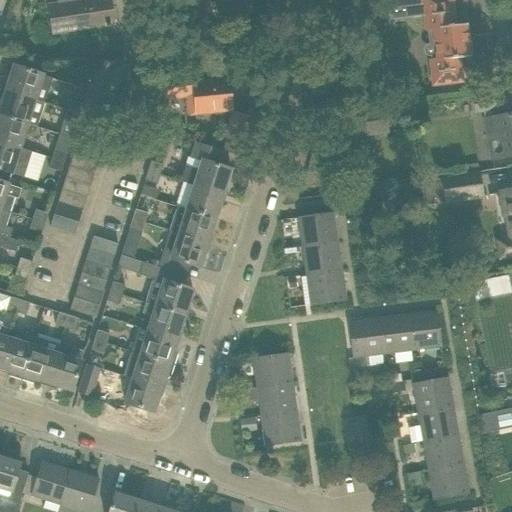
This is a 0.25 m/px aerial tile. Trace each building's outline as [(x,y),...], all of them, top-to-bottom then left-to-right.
[(73,0),(74,1),(67,2),(47,5),(52,35),(114,25),(110,0),(73,0)] [(217,0),(220,18),(251,14),(248,0),(217,0)] [(408,0),(410,18),(424,16),(425,21),(426,29),(434,28),(434,34),(437,60),(430,61),(432,85),(461,82),(459,58),(469,57),(465,24),(455,26),(451,0),(408,0)] [(311,9),(313,27),(332,24),(330,6),(311,9)] [(13,66),(5,91),(34,100),(38,86),(48,89),(52,78),(13,66)] [(161,80),(163,93),(164,100),(184,98),(187,116),(232,111),(229,79),(193,83),(192,76),(161,80)] [(5,91),(0,107),(0,115),(36,127),(39,116),(30,113),(34,100),(5,91)] [(483,117),(481,117),(489,160),(511,155),(511,114),(507,116),(506,108),(507,107),(504,92),(471,98),(474,113),(482,112),(483,117)] [(69,101),(66,110),(79,114),(82,105),(69,101)] [(350,113),(354,137),(388,132),(385,108),(350,113)] [(79,114),(66,110),(63,120),(76,124),(79,114)] [(225,138),(250,146),(258,121),(237,114),(234,124),(230,123),(225,138)] [(0,115),(0,142),(20,149),(21,148),(24,138),(32,141),(36,127),(0,115)] [(161,134),(156,148),(167,152),(172,137),(161,134)] [(20,149),(0,142),(0,169),(23,177),(31,151),(21,148),(20,149)] [(180,181),(191,185),(192,184),(223,194),(230,170),(220,166),(224,153),(194,143),(189,158),(188,157),(180,181)] [(53,148),(50,158),(63,162),(66,152),(53,148)] [(72,154),(68,166),(93,174),(97,161),(72,154)] [(63,162),(50,158),(48,168),(60,172),(63,162)] [(150,160),(147,170),(159,174),(163,164),(150,160)] [(68,166),(64,178),(89,186),(93,174),(68,166)] [(159,174),(147,170),(144,180),(156,184),(159,174)] [(419,180),(423,206),(444,202),(444,205),(483,199),(479,171),(419,180)] [(64,178),(60,190),(86,198),(89,186),(64,178)] [(0,205),(4,194),(17,198),(20,189),(0,182),(0,205)] [(192,184),(191,185),(184,208),(215,218),(223,194),(192,184)] [(505,237),(494,239),(497,261),(511,258),(511,189),(496,192),(500,218),(503,218),(505,237)] [(60,190),(57,201),(82,209),(86,198),(60,190)] [(57,201),(53,214),(78,222),(82,209),(57,201)] [(181,218),(176,233),(207,243),(215,218),(184,208),(176,206),(173,216),(181,218)] [(35,209),(31,219),(44,223),(47,213),(35,209)] [(134,209),(131,219),(144,223),(147,213),(134,209)] [(297,218),(301,248),(337,242),(333,213),(297,218)] [(78,222),(53,214),(49,227),(74,235),(78,222)] [(44,223),(31,219),(28,228),(41,232),(44,223)] [(144,223),(131,219),(128,228),(141,232),(144,223)] [(0,235),(8,237),(11,228),(0,224),(0,235)] [(207,243),(176,233),(168,258),(199,268),(207,243)] [(0,235),(0,246),(14,251),(17,240),(8,237),(0,235)] [(92,235),(88,248),(113,255),(117,243),(92,235)] [(301,248),(305,276),(342,271),(337,242),(301,248)] [(88,248),(85,260),(109,268),(113,255),(88,248)] [(19,257),(16,268),(29,271),(32,261),(19,257)] [(85,260),(81,272),(106,280),(109,268),(85,260)] [(153,279),(144,303),(184,315),(192,291),(159,280),(162,269),(141,262),(137,274),(153,279)] [(29,271),(16,268),(13,277),(26,281),(29,271)] [(342,271),(305,276),(309,305),(346,300),(342,271)] [(81,272),(77,285),(101,293),(106,280),(81,272)] [(497,278),(472,283),(476,300),(500,295),(497,278)] [(112,281),(108,291),(121,295),(124,285),(112,281)] [(77,285),(73,297),(98,304),(101,293),(77,285)] [(121,295),(108,291),(106,300),(118,305),(121,295)] [(5,309),(16,312),(20,300),(9,296),(5,309)] [(98,304),(73,297),(69,309),(94,317),(98,304)] [(20,300),(16,312),(25,315),(29,303),(20,300)] [(150,315),(146,329),(146,330),(177,339),(184,315),(144,303),(141,312),(150,315)] [(436,311),(406,315),(411,351),(440,348),(436,311)] [(53,324),(64,327),(68,315),(58,312),(53,324)] [(68,315),(64,327),(73,330),(78,318),(68,315)] [(406,315),(377,318),(382,355),(411,351),(406,315)] [(382,355),(377,318),(348,322),(353,359),(382,355)] [(0,361),(8,337),(11,329),(0,325),(0,361)] [(138,327),(130,352),(169,364),(174,365),(177,355),(176,351),(173,350),(177,339),(146,330),(146,329),(138,327)] [(96,329),(93,340),(105,344),(109,333),(96,329)] [(9,376),(21,380),(35,336),(23,332),(20,340),(8,337),(0,361),(0,368),(8,371),(8,374),(9,376)] [(37,380),(47,383),(57,352),(56,352),(59,344),(35,336),(21,380),(33,384),(36,383),(37,380)] [(105,344),(93,340),(90,349),(102,353),(105,344)] [(57,352),(47,383),(71,391),(81,360),(84,351),(72,347),(69,356),(57,352)] [(130,352),(122,375),(130,378),(161,388),(164,378),(167,379),(170,376),(174,366),(174,365),(169,364),(130,352)] [(252,359),(256,388),(292,383),(288,354),(252,359)] [(86,364),(77,393),(91,397),(100,368),(86,364)] [(161,388),(130,378),(123,399),(116,396),(113,405),(123,408),(124,403),(153,413),(161,388)] [(412,384),(417,413),(453,407),(448,378),(412,384)] [(256,388),(260,417),(296,412),(292,383),(256,388)] [(417,413),(422,442),(458,436),(453,407),(417,413)] [(296,412),(260,417),(264,446),(301,441),(296,412)] [(492,413),(478,416),(481,434),(495,431),(492,413)] [(253,418),(239,420),(240,422),(240,432),(254,431),(253,418)] [(422,442),(427,471),(463,464),(458,436),(422,442)] [(411,444),(401,446),(403,455),(412,453),(411,444)] [(0,511),(0,489),(10,492),(8,498),(19,501),(27,474),(18,471),(20,463),(0,456),(0,511)] [(30,496),(59,505),(70,470),(42,461),(30,496)] [(463,464),(427,471),(432,500),(469,493),(463,464)] [(70,470),(59,505),(80,511),(87,511),(98,479),(70,470)] [(108,511),(135,511),(139,500),(114,493),(108,511)] [(135,511),(161,511),(163,508),(139,500),(135,511)]
